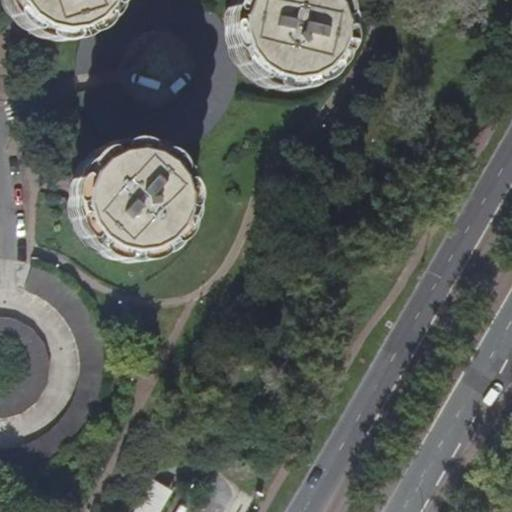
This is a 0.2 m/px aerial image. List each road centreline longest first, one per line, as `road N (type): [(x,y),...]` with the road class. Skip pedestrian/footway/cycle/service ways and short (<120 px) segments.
road 1 (primary): [(511,150),(301,511)]
road 2 (residential): [(0,158),(6,302)]
road 3 (primary): [(444,437),(511,321)]
